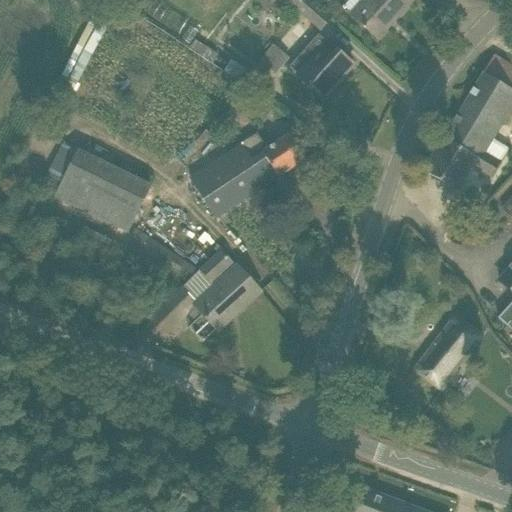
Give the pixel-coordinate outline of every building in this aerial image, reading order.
[(286,0),(320,31),(331,19),(310,0),(286,0)] [(366,0),(352,15),(363,25),(377,39),(412,0),(366,0)] [(353,66),(338,52),(327,43),(312,60),(303,52),(289,67),(298,75),(298,76),(308,85),(323,98),(353,66)] [(260,62),(276,75),(290,59),(273,45),(260,61),(260,62)] [(485,153),(511,108),(511,67),(494,56),(424,172),(457,192),(472,167),(491,178),(500,163),(485,153)] [(253,95),(244,108),(264,122),(273,109),(253,95)] [(58,143),(70,119),(53,110),(41,135),(58,143)] [(213,220),(307,159),(296,143),(291,134),(268,149),(257,133),(241,144),(242,144),(187,180),(202,204),(213,220)] [(128,235),(152,185),(79,150),(62,182),(55,196),(54,198),(128,235)] [(511,197),(501,210),(511,220),(511,197)] [(303,246),(291,258),(300,266),(311,254),(303,246)] [(198,272),(212,286),(235,264),(221,250),(202,267),(198,272)] [(195,306),(218,331),(260,293),(238,267),(195,306)] [(511,293),(511,301),(497,318),(506,326),(509,323),(511,325),(511,267),(499,281),(511,293)] [(414,370),(441,391),(481,337),(454,317),(414,370)] [(134,440),(153,447),(159,433),(139,426),(134,440)] [(424,511),(351,484),(340,511),(424,511)]
